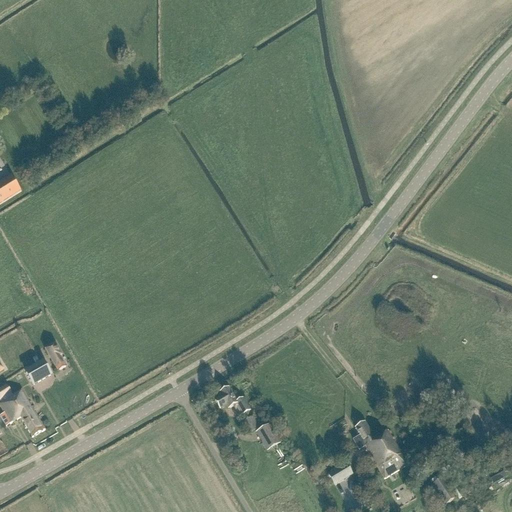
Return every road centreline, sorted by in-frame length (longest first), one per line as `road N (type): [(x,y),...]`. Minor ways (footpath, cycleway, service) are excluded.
road 1 (tertiary): [(511,63),(333,287),(180,394)]
road 2 (tertiary): [(0,497),(180,394)]
road 3 (unclassified): [(251,511),(180,394)]
